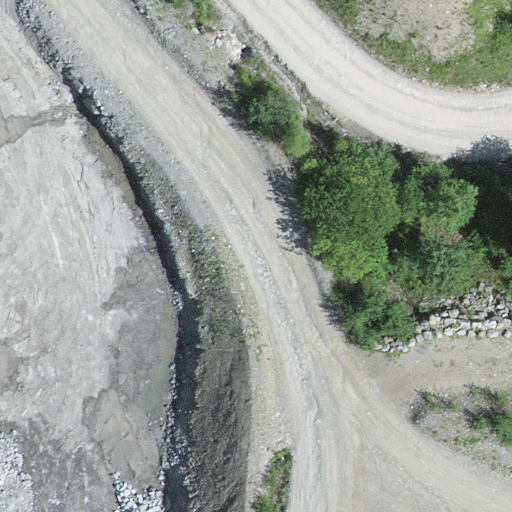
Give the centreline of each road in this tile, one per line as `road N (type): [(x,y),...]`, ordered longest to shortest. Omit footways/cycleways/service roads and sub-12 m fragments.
road 1 (track): [(151,0),(165,40),(336,337),(334,511)]
road 2 (track): [(511,140),(341,0)]
